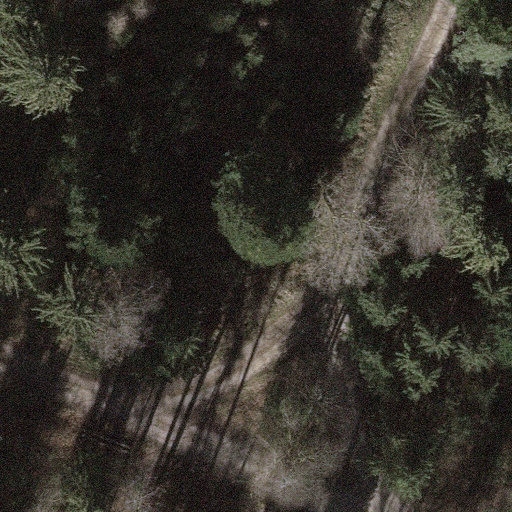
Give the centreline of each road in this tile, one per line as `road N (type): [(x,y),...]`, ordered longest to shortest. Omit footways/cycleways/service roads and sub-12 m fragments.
road 1 (track): [(396,511),(341,369),(343,270),(451,0)]
road 2 (track): [(352,511),(0,354)]
road 3 (track): [(115,406),(212,373),(298,317),(343,270)]
